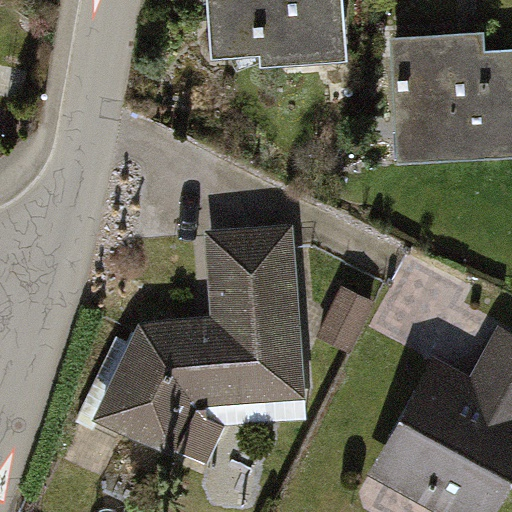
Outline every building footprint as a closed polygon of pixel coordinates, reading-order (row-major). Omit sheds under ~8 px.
[(209,0),(213,50),(260,47),(261,59),(350,52),(345,0),(209,0)] [(391,33),(398,152),(511,146),(511,45),(488,47),(487,27),(391,33)] [(141,317),(97,410),(209,462),(228,422),(308,416),(295,221),(205,227),(211,312),(141,317)] [(377,299),(343,283),(318,334),(352,350),(377,299)] [(433,350),(368,471),(443,511),(495,511),(511,481),(511,327),(499,320),(471,371),(433,350)]
